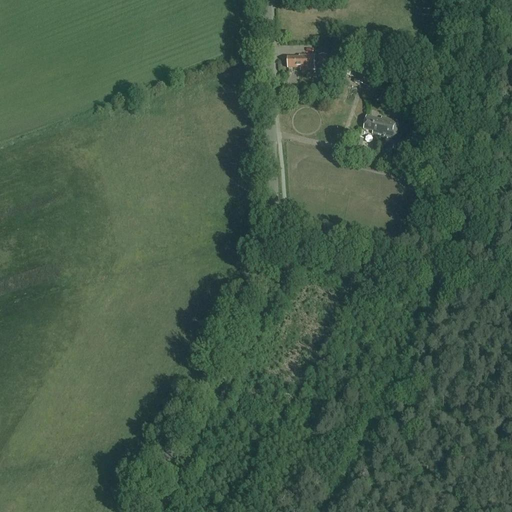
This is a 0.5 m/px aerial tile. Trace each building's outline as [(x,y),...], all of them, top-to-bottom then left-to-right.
[(313,71),(313,56),(299,56),(299,58),(288,58),(288,69),(300,69),(300,71),(313,71)] [(368,87),(372,71),(358,67),(353,83),(368,87)] [(455,134),(457,100),(454,98),(454,93),(449,93),(447,118),(450,118),(449,134),(455,134)] [(421,122),(437,119),(435,109),(418,114),(421,122)] [(380,121),(366,117),(363,130),(372,132),(371,134),(394,139),(398,122),(381,118),(380,121)] [(373,277),(364,275),(363,282),(371,284),(373,277)]
